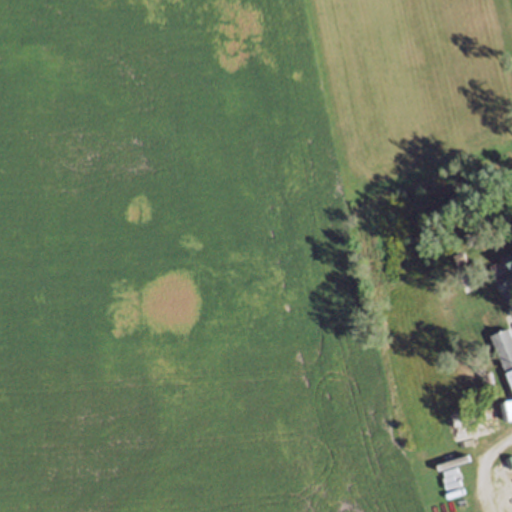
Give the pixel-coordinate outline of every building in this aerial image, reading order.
[(511,300),(507,302),(496,277),(511,271),(511,268),(506,254),(511,251),(511,300)] [(471,289),(463,292),(461,287),(469,283),(471,289)] [(491,335),(509,327),(511,334),(511,363),(504,367),(491,335)] [(501,402),(511,399),(511,420),(506,422),(501,402)] [(452,416),(490,409),(492,421),(454,429),(452,416)]
